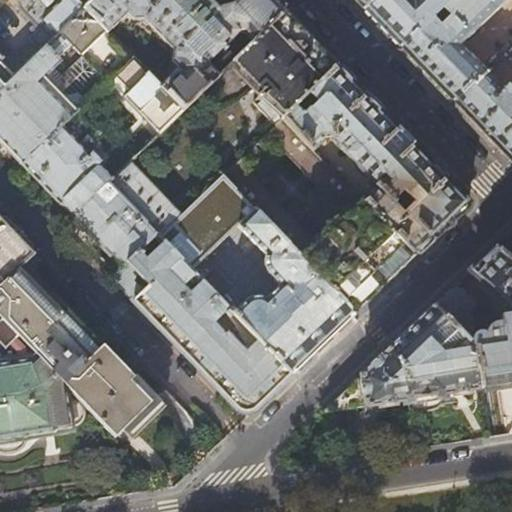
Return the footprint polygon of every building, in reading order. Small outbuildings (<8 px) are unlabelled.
[(83,10),(72,0),(18,0),(22,3),(17,8),(37,29),(27,39),(40,52),(78,15),(83,10)] [(72,0),(83,10),(93,0),(72,0)] [(93,0),(83,10),(90,18),(107,35),(127,15),(132,21),(142,21),(143,20),(172,49),(170,50),(171,61),(178,68),(158,87),(182,111),(218,76),(208,65),(208,61),(238,33),(245,34),(253,42),(284,13),(281,11),(282,10),(272,0),(238,0),(231,7),(219,12),(207,0),(93,0)] [(354,0),(364,10),(373,0),(354,0)] [(431,17),(441,9),(449,0),(373,0),(364,10),(380,27),(400,47),(431,17)] [(511,0),(449,0),(441,9),(448,16),(439,25),(431,17),(400,47),(428,76),(452,101),(484,71),(459,46),(506,2),(506,0),(511,0)] [(284,13),(253,42),(231,63),(261,95),(252,103),(274,126),(285,116),(295,105),(308,94),(336,67),(311,41),(284,13)] [(77,112),(41,76),(61,56),(63,55),(63,53),(62,52),(76,39),(113,77),(131,60),(107,35),(90,18),(85,22),(78,15),(40,52),(13,78),(0,90),(0,143),(22,166),(68,121),(76,113),(77,112)] [(0,90),(13,78),(0,63),(0,60),(2,58),(0,56),(0,90)] [(158,87),(131,60),(113,77),(107,83),(157,135),(182,111),(158,87)] [(372,171),(373,173),(369,178),(376,186),(362,199),(414,256),(441,229),(465,206),(468,203),(432,167),(336,67),(308,94),(316,102),(316,103),(306,113),(302,113),(295,105),(285,116),(315,149),(325,140),(325,135),(333,135),(333,140),(355,162),(360,158),(361,159),(360,161),(360,165),(363,170),(365,172),(368,172),(372,171)] [(499,88),(484,71),(452,101),(511,162),(511,161),(511,88),(508,85),(503,89),(501,87),(499,88)] [(76,113),(68,121),(22,166),(48,193),(59,204),(65,199),(77,212),(107,183),(111,179),(98,166),(101,164),(91,152),(95,148),(89,141),(95,134),(76,113)] [(414,256),(362,199),(285,116),(274,126),(221,176),(353,314),(384,284),(414,256)] [(128,163),(111,179),(107,183),(156,234),(158,237),(180,216),(128,163)] [(221,176),(180,216),(158,237),(178,257),(209,228),(239,229),(240,230),(264,255),(263,257),(261,261),(261,263),(262,267),(280,285),(264,300),(261,297),(257,295),(252,295),(248,297),(227,275),(223,276),(209,290),(290,375),(321,345),(353,314),(221,176)] [(156,234),(107,183),(77,212),(72,217),(98,244),(109,256),(112,254),(123,266),(128,262),(137,252),(146,244),(156,234)] [(0,287),(23,264),(34,254),(17,236),(0,218),(0,287)] [(185,264),(218,232),(237,233),(240,230),(239,229),(209,228),(178,257),(185,264)] [(178,257),(158,237),(156,234),(146,244),(154,252),(145,260),(137,252),(128,262),(150,285),(132,301),(160,330),(236,409),(239,411),(244,412),(253,410),(267,397),(290,375),(209,290),(185,264),(178,257)] [(511,237),(498,251),(511,263),(511,237)] [(444,296),(433,306),(473,349),(480,389),(511,383),(511,263),(498,251),(495,247),(472,269),(469,272),(470,274),(472,273),(502,305),(511,311),(511,313),(511,315),(499,318),(500,324),(490,326),(488,327),(485,330),(484,333),(484,336),(473,338),(470,318),(478,306),(459,285),(460,284),(458,283),(444,296)] [(150,285),(128,262),(123,266),(110,278),(124,293),(132,301),(150,285)] [(102,345),(23,264),(0,287),(0,317),(36,355),(66,386),(117,439),(152,403),(119,370),(123,366),(102,345)] [(424,398),(480,389),(473,349),(433,306),(396,342),(324,412),(327,414),(424,398)] [(66,386),(36,355),(0,317),(0,452),(1,453),(7,455),(12,454),(17,453),(21,449),(24,445),(26,440),(28,440),(28,439),(56,435),(57,433),(73,431),(73,427),(79,424),(83,419),(84,413),(84,411),(82,405),(79,402),(73,400),(68,400),(66,386)]
